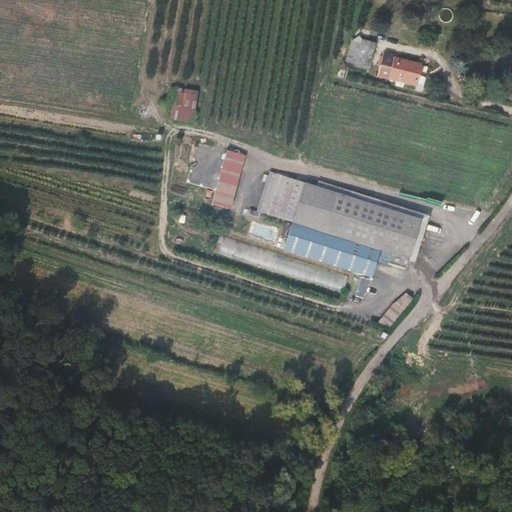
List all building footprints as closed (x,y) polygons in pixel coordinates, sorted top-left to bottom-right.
[(348,63),(372,67),(376,40),(352,36),(348,63)] [(389,59),(375,56),(373,64),(388,67),(389,59)] [(413,63),(389,59),(388,67),(373,64),(372,70),(387,74),(387,79),(409,84),(413,63)] [(201,93),(176,88),(170,121),(194,126),(201,93)] [(244,156),(229,151),(213,203),(228,208),(244,156)] [(423,222),(273,173),(260,214),(293,224),(378,252),(410,263),(423,222)] [(378,252),(293,224),(284,252),(369,280),(378,252)] [(348,276),(224,236),(219,253),(342,294),(348,276)] [(428,237),(426,244),(438,247),(440,241),(428,237)] [(405,291),(381,320),(389,327),(413,298),(405,291)]
